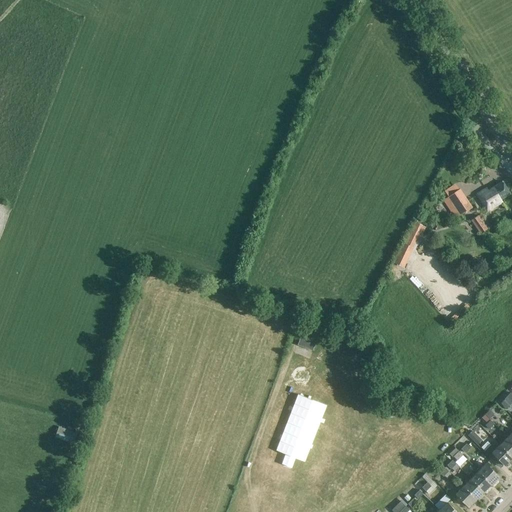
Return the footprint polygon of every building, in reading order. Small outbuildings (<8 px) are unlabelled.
[(486,190),(476,196),(487,213),(502,203),(501,201),(510,195),(502,183),(488,192),(486,190)] [(456,219),(461,215),(471,209),(468,205),(459,191),(444,201),(456,219)] [(471,221),(480,234),(487,230),(478,217),(471,221)] [(404,268),(413,248),(423,228),(413,223),(394,263),(404,268)] [(300,338),(297,346),(312,351),(315,343),(300,338)] [(500,404),(506,410),(511,403),(506,398),(500,404)] [(499,406),(491,415),(496,420),(494,423),(502,430),(507,424),(501,419),(507,413),(499,406)] [(490,421),(485,426),(489,430),(494,424),(490,421)] [(77,433),(59,427),(55,438),(73,445),(77,433)] [(503,434),(507,438),(511,442),(511,433),(511,434),(507,430),(503,434)] [(481,441),(472,432),(468,435),(477,445),(481,441)] [(500,445),(504,441),(500,436),(495,440),(500,445)] [(511,442),(507,438),(504,441),(500,445),(511,457),(511,442)] [(263,456),(267,441),(263,440),(259,455),(263,456)] [(467,444),(462,449),(465,453),(471,448),(467,444)] [(495,456),(505,466),(511,459),(511,457),(500,445),(496,449),(492,444),(484,452),(492,459),(495,456)] [(459,452),(454,457),(458,461),(463,456),(459,452)] [(453,460),(448,465),(451,469),(456,464),(453,460)] [(487,464),(479,472),(492,485),(500,477),(487,464)] [(445,468),(440,473),(444,477),(449,472),(445,468)] [(479,472),(474,476),(471,472),(467,476),(471,479),(484,492),(492,485),(479,472)] [(471,479),(463,487),(476,500),(484,492),(471,479)] [(428,483),(423,487),(426,491),(432,486),(428,483)] [(463,487),(455,494),(468,508),(476,500),(463,487)] [(418,499),(424,494),(420,490),(415,495),(418,499)] [(414,499),(408,504),(412,508),(417,503),(414,499)] [(392,511),(407,511),(409,510),(401,502),(392,511)] [(439,510),(439,511),(440,511),(455,511),(447,503),(443,507),(438,502),(435,506),(439,510)]
